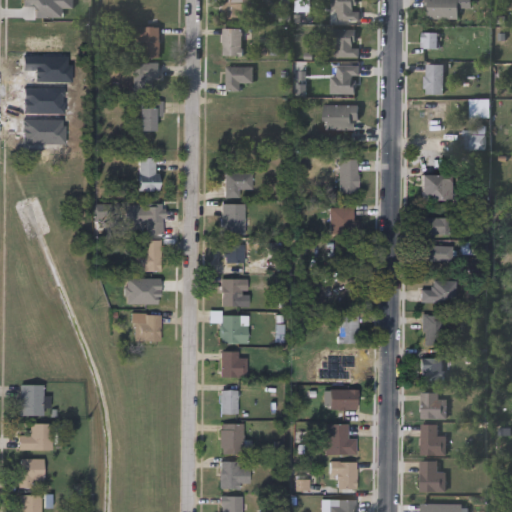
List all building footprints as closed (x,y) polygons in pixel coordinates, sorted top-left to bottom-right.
[(249,0),(249,17),(227,17),(227,0),(249,0)] [(332,10),(332,0),(359,0),(359,20),(335,20),(335,10),(332,10)] [(427,18),(427,0),(459,0),(459,18),(427,18)] [(160,26),(160,56),(136,56),(136,26),(160,26)] [(242,54),(222,54),(222,27),(242,27),(242,54)] [(331,56),(331,28),(359,28),(359,56),(331,56)] [(438,31),(438,47),(422,47),(422,31),(438,31)] [(133,62),(159,62),(159,76),(133,76),(133,62)] [(444,94),(425,94),(425,63),(444,63),(444,94)] [(331,92),(332,74),(337,74),(337,64),(358,64),(358,92),(331,92)] [(227,65),(254,65),(254,82),(241,82),(241,90),(227,90),(227,65)] [(491,98),(491,117),(470,117),(470,98),(491,98)] [(155,129),(139,129),(139,105),(147,105),(147,99),(162,99),(162,116),(155,116),(155,129)] [(324,128),(324,104),(360,104),(360,120),(353,120),(353,128),(324,128)] [(460,148),(460,129),(486,129),(486,148),(460,148)] [(139,189),(139,156),(158,156),(158,189),(139,189)] [(358,193),(339,193),(339,157),(358,157),(358,193)] [(224,195),(224,172),(251,172),(251,188),(238,188),(238,195),(224,195)] [(422,174),(451,174),(451,199),(422,199),(422,174)] [(137,204),(163,203),(163,232),(145,232),(145,222),(137,222),(137,204)] [(221,234),(221,203),(244,203),(244,234),(221,234)] [(354,206),(354,233),(329,233),(329,206),(354,206)] [(450,233),(418,233),(418,216),(450,216),(450,233)] [(161,269),(135,269),(135,250),(142,250),(142,239),(161,239),(161,269)] [(223,262),(223,244),(244,244),(244,262),(223,262)] [(416,260),(416,244),(452,244),(452,260),(416,260)] [(221,304),(221,278),(245,278),(245,304),(221,304)] [(420,301),(420,288),(431,288),(431,279),(455,279),(455,301),(420,301)] [(160,339),(131,339),(131,312),(160,312),(160,339)] [(208,312),(247,312),(247,342),(220,342),(220,321),(208,321),(208,312)] [(357,342),(338,342),(338,314),(357,314),(357,342)] [(441,343),(422,344),(422,314),(441,314),(441,343)] [(246,375),(222,375),(222,350),(239,350),(239,355),(246,355),(246,375)] [(420,356),(442,356),(442,379),(420,379),(420,356)] [(43,414),(19,414),(19,383),(43,383),(43,414)] [(237,388),(237,412),(219,412),(219,388),(237,388)] [(323,408),(323,388),(357,388),(357,408),(323,408)] [(447,398),(447,418),(421,418),(421,392),(439,392),(439,398),(447,398)] [(19,449),(19,434),(30,434),(30,422),(52,422),(52,449),(19,449)] [(244,453),(219,453),(219,422),(244,422),(244,453)] [(347,422),(347,437),(356,437),(356,453),(325,453),(325,422),(347,422)] [(422,454),(422,423),(439,423),(439,435),(447,435),(447,454),(422,454)] [(32,478),(32,486),(17,486),(17,457),(44,457),(44,478),(32,478)] [(239,460),(239,467),(249,467),(249,482),(241,482),(241,488),(219,488),(219,460),(239,460)] [(447,472),(447,490),(421,490),(421,460),(439,460),(439,472),(447,472)] [(329,476),(329,461),(356,461),(356,488),(338,488),(338,476),(329,476)] [(41,494),(41,511),(19,511),(19,494),(41,494)] [(242,494),(242,511),(220,511),(220,495),(242,494)] [(329,511),(329,498),(356,498),(356,511),(329,511)]
